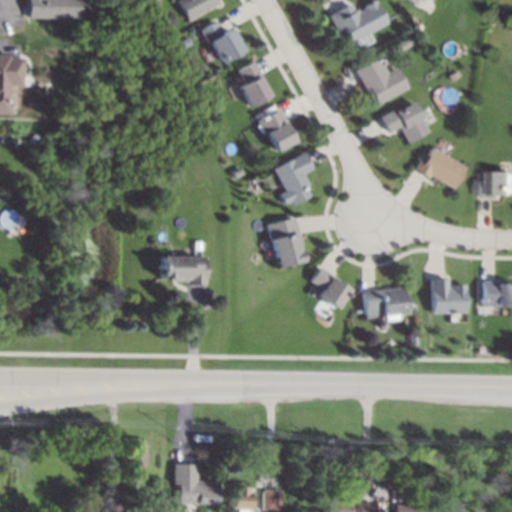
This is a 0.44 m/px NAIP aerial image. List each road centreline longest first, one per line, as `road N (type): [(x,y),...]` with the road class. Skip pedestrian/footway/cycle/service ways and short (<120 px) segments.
road 1 (tertiary): [(238,387),(511,387)]
road 2 (residential): [(392,219),(350,160),(271,0)]
road 3 (tertiary): [(0,403),(238,387)]
road 4 (tertiary): [(238,387),(0,383)]
road 5 (residential): [(511,240),(445,240),(392,219)]
